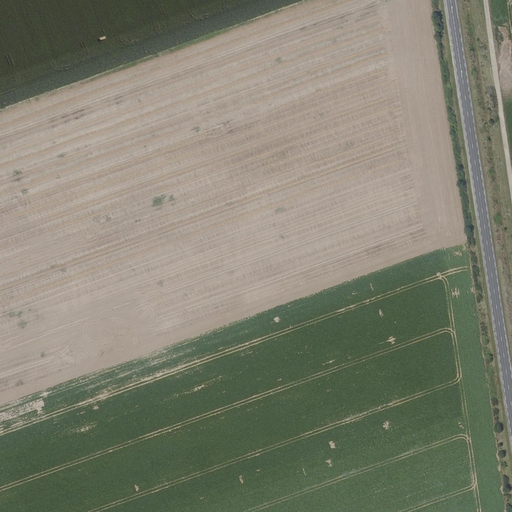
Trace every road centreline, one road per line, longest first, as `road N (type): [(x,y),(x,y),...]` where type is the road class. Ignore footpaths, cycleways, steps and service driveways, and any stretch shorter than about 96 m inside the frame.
road 1 (primary): [(511,410),(450,0)]
road 2 (unclassified): [(484,0),(511,189)]
